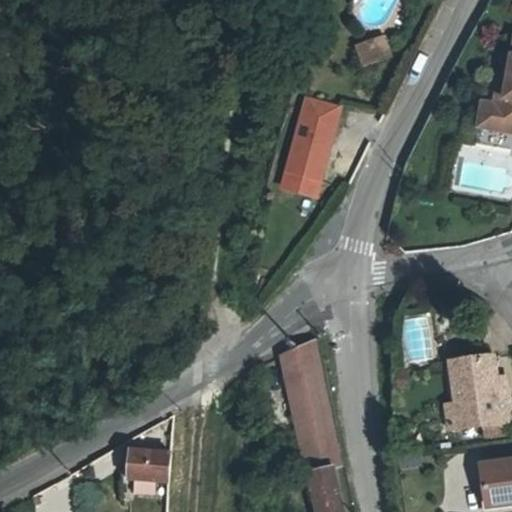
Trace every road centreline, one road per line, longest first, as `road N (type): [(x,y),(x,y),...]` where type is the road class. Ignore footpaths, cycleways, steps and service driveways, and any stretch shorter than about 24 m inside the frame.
road 1 (residential): [(0,483),(200,380),(289,309),(344,281)]
road 2 (track): [(250,0),(200,380)]
road 3 (tertiary): [(465,0),(389,152),(344,281)]
road 4 (tertiary): [(344,281),(370,511)]
road 5 (residential): [(344,281),(500,250)]
